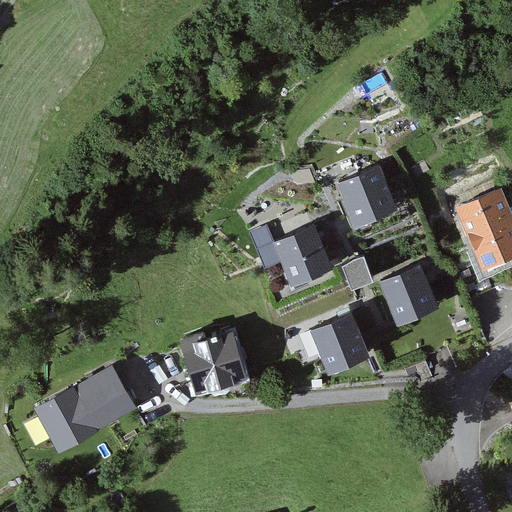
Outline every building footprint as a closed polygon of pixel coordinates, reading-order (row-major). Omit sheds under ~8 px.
[(380,166),(336,184),(355,229),(399,211),(380,166)] [(511,215),(500,189),(455,209),(483,270),(511,256),(511,215)] [(314,227),(273,243),(290,288),(332,272),(314,227)] [(355,261),(377,256),(371,233),(349,238),(355,261)] [(422,267),(381,282),(397,328),(439,313),(422,267)] [(352,314),(309,332),(328,377),(371,360),(352,314)] [(218,328),(168,336),(175,385),(225,377),(218,328)] [(105,365),(22,407),(44,450),(127,408),(105,365)] [(511,394),(503,397),(511,428),(511,394)]
